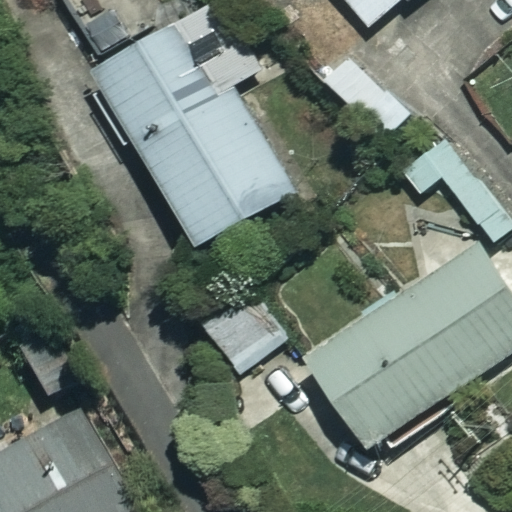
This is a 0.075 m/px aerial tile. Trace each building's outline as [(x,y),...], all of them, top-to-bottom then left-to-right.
[(136,35),(114,0),(70,0),(104,54),(136,35)] [(410,0),(350,0),(374,29),(410,0)] [(227,31),(212,7),(102,75),(210,249),(301,192),(238,89),(256,77),(239,50),(205,70),(194,52),(227,31)] [(414,116),(356,56),(329,81),(387,142),(414,116)] [(511,213),(451,142),(408,179),(427,200),(447,182),(499,242),(511,231),(511,213)] [(511,359),(511,288),(484,247),(317,358),(378,449),(511,359)] [(294,336),(260,294),(213,331),(246,374),(294,336)] [(0,511),(131,511),(79,421),(0,466),(0,511)]
